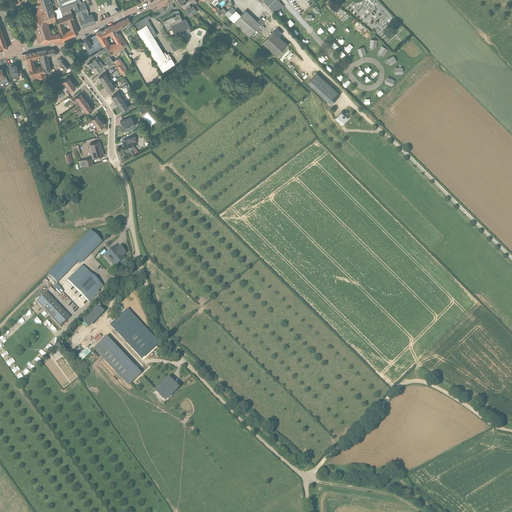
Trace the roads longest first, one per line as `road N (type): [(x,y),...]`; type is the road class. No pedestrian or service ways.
road 1 (unclassified): [(511,431),(414,380),(393,390),(307,478),(294,470),(164,334),(142,272),(129,192),(111,153),(111,116),(58,44)]
road 2 (track): [(309,511),(307,478),(385,493),(418,511)]
